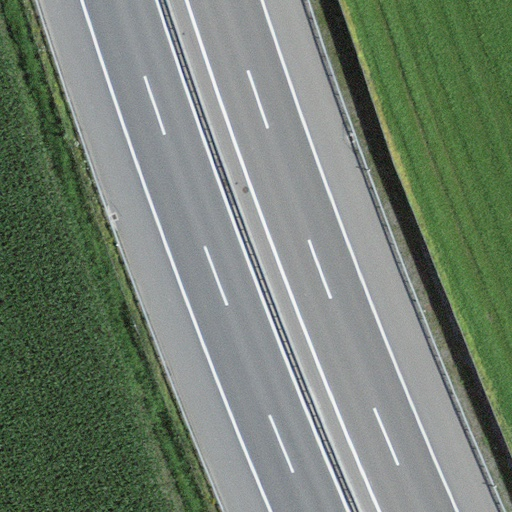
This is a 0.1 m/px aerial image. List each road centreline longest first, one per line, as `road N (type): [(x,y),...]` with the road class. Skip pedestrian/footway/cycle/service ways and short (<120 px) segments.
road 1 (motorway): [(419,511),(318,266),(224,0)]
road 2 (motorway): [(119,0),(310,511)]
